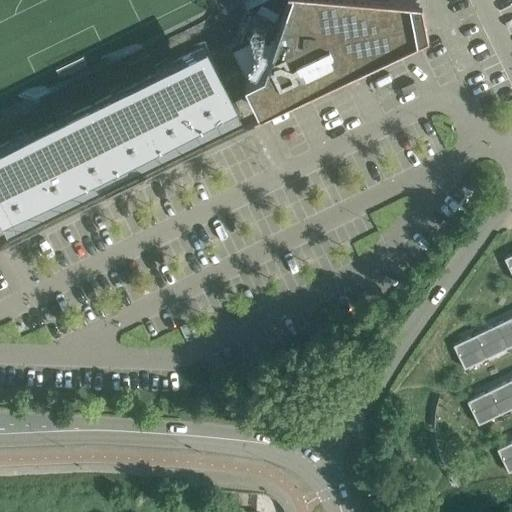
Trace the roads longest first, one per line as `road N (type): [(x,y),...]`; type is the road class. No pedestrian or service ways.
road 1 (unclassified): [(314,467),(511,188)]
road 2 (unknown): [(34,300),(13,259),(19,244),(251,127)]
road 3 (tertiary): [(314,467),(279,448),(225,440),(0,430)]
road 4 (unknown): [(409,48),(451,28),(468,72),(459,96)]
